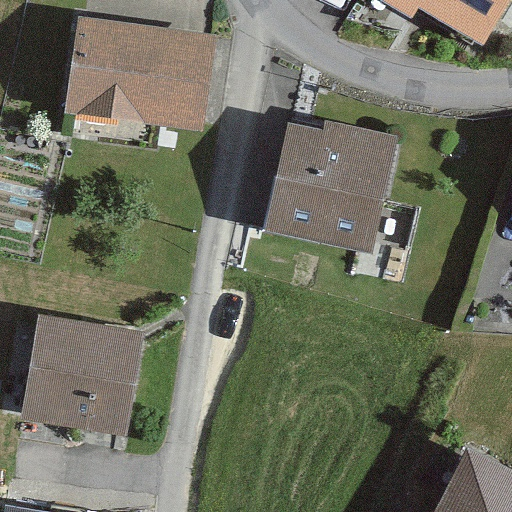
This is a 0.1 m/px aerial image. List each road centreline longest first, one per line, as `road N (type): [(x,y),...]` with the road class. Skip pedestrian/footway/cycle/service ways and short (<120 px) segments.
road 1 (residential): [(263,1),(172,511)]
road 2 (residential): [(511,94),(435,95),(360,70),(314,49),(263,1)]
